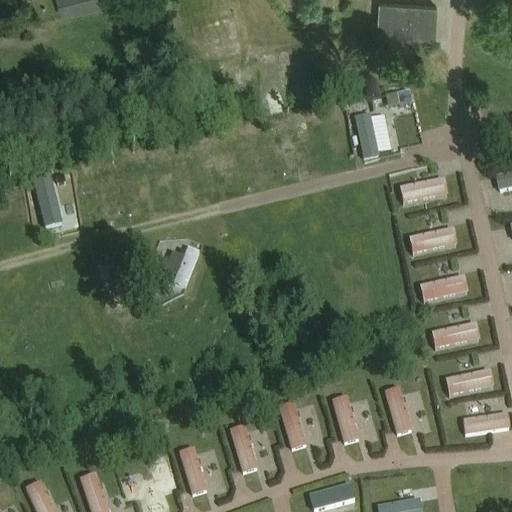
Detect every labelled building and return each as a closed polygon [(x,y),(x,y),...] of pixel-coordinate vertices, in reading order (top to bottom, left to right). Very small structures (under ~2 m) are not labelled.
[(103,10),(100,0),(58,0),(64,20),(103,10)] [(434,40),(436,7),(376,4),(374,37),(434,40)] [(176,35),(184,67),(208,61),(204,47),(232,40),(227,23),(176,35)] [(304,57),(289,59),(290,70),(277,71),(280,101),(310,97),(304,57)] [(361,162),(391,154),(382,115),(351,122),(361,162)] [(297,137),(271,145),(283,181),(298,177),(293,162),(304,159),(297,137)] [(230,145),(240,178),(257,173),(247,140),(230,145)] [(499,190),(511,189),(511,172),(498,174),(499,190)] [(395,190),(399,207),(445,199),(442,181),(395,190)] [(86,202),(91,225),(106,222),(101,198),(86,202)] [(511,246),(511,223),(502,225),(503,247),(511,246)] [(451,233),(406,238),(408,257),(454,252),(451,233)] [(184,250),(183,257),(167,254),(162,283),(191,288),(198,252),(184,250)] [(461,279),(416,290),(421,307),(465,297),(461,279)] [(151,298),(164,300),(166,285),(153,283),(151,298)] [(266,304),(264,326),(271,327),(274,305),(266,304)] [(428,336),(432,354),(478,344),(474,326),(428,336)] [(490,371),(442,385),(447,402),(495,389),(490,371)] [(397,392),(382,397),(395,439),(410,434),(397,392)] [(343,447),(361,442),(348,398),(330,404),(343,447)] [(286,453),(303,450),(295,405),(277,408),(286,453)] [(509,417),(460,421),(461,437),(510,434),(509,417)] [(253,473),(245,430),(229,433),(237,476),(253,473)] [(186,499),(202,496),(194,451),(178,454),(186,499)] [(86,511),(105,511),(93,476),(76,482),(86,511)] [(31,511),(53,511),(41,484),(22,492),(31,511)]
